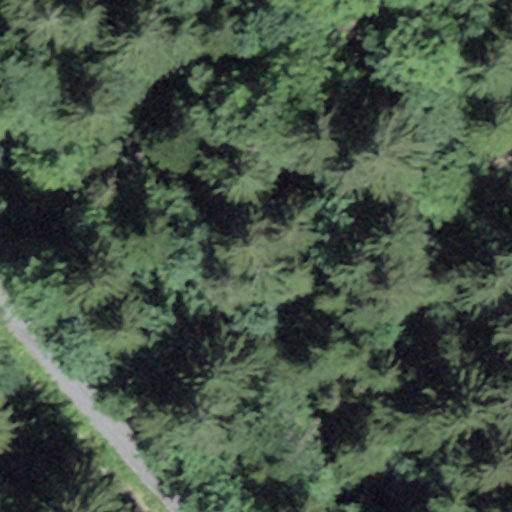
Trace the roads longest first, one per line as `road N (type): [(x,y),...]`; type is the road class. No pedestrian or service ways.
road 1 (unclassified): [(179,511),(109,435),(0,290)]
road 2 (track): [(511,151),(377,52),(340,0)]
